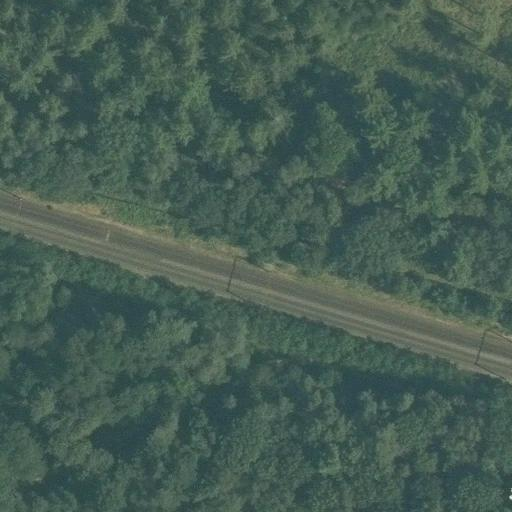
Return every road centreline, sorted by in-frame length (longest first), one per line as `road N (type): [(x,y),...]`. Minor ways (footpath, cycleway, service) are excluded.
road 1 (track): [(0,503),(262,373),(271,356),(511,428)]
road 2 (track): [(0,34),(256,107),(372,129),(511,138)]
